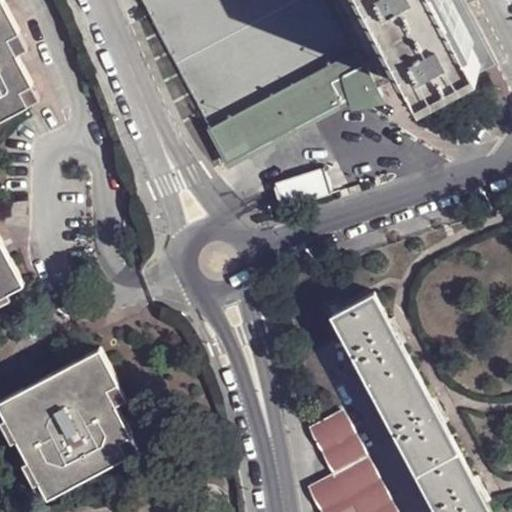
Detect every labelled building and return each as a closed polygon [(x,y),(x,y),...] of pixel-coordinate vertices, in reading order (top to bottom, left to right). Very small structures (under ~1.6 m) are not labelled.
[(4,0),(0,0),(0,119),(28,104),(22,89),(33,83),(18,53),(9,37),(21,31),(4,0)] [(142,0),(227,158),(346,98),(354,113),(388,105),(329,0),(142,0)] [(450,0),(486,68),(495,63),(462,0),(360,0),(415,105),(428,99),(375,0),(450,0)] [(375,0),(428,99),(486,68),(450,0),(375,0)] [(21,31),(9,37),(18,53),(30,47),(21,31)] [(33,83),(22,89),(28,104),(41,98),(33,83)] [(279,183),(287,207),(334,191),(327,168),(279,183)] [(0,234),(0,296),(10,291),(26,283),(0,234)] [(493,511),(374,289),(332,312),(439,511),(493,511)] [(0,296),(0,303),(13,297),(10,291),(0,296)] [(102,347),(0,400),(0,402),(8,417),(19,438),(30,459),(41,481),(50,496),(129,454),(121,439),(133,434),(117,404),(109,387),(120,382),(102,347)] [(109,387),(117,404),(129,398),(120,382),(109,387)] [(396,511),(342,409),(313,425),(337,471),(312,483),(312,490),(312,489),(324,511),(396,511)] [(8,417),(2,419),(14,441),(19,438),(8,417)] [(121,439),(129,454),(141,448),(133,434),(121,439)] [(30,459),(25,462),(36,483),(41,481),(30,459)]
